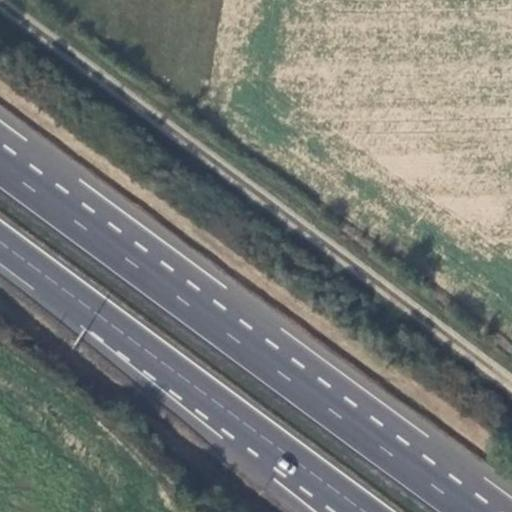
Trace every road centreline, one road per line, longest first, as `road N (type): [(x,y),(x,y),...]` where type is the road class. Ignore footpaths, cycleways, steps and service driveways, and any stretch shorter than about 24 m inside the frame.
road 1 (track): [(0,2),(511,381)]
road 2 (trunk): [(505,511),(54,205)]
road 3 (trunk): [(467,511),(54,205)]
road 4 (trunk): [(0,239),(315,473)]
